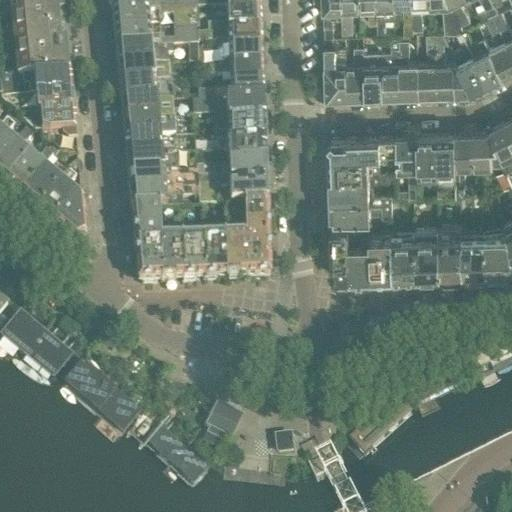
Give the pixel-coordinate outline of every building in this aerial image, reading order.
[(8,0),(10,21),(62,15),(60,0),(8,0)] [(110,10),(111,14),(183,10),(182,0),(171,0),(172,6),(163,6),(157,1),(156,0),(108,0),(107,1),(108,9),(110,10)] [(182,0),(183,10),(196,9),(196,8),(196,0),(182,0)] [(226,17),(260,15),(259,0),(202,0),(196,0),(196,8),(207,8),(226,7),(226,17)] [(341,34),(342,34),(341,0),(323,0),(325,38),(333,38),(332,18),(341,18),(341,34)] [(352,10),(360,10),(359,0),(341,0),(342,34),(353,34),(352,10)] [(369,25),(377,25),(376,0),(359,0),(360,10),(369,9),(369,25)] [(395,19),(395,8),(394,0),(376,0),(377,25),(378,37),(386,37),(386,20),(395,19)] [(413,30),(411,0),(394,0),(395,8),(403,8),(404,36),(408,36),(413,36),(413,30)] [(428,0),(411,0),(413,30),(423,30),(423,21),(421,8),(429,7),(428,0)] [(428,0),(429,7),(444,7),(445,35),(455,34),(457,34),(461,32),(464,30),(462,25),(450,3),(449,0),(428,0)] [(449,0),(450,3),(462,25),(471,21),(466,11),(458,2),(462,0),(449,0)] [(491,0),(481,0),(486,9),(478,13),(483,21),(485,20),(494,16),(498,14),(491,0)] [(511,0),(491,0),(498,14),(502,12),(511,6),(511,0)] [(111,14),(112,31),(159,29),(158,22),(163,17),(172,17),(172,28),(197,27),(196,9),(183,10),(111,14)] [(494,16),(511,50),(511,32),(502,12),(498,14),(494,16)] [(16,78),(68,76),(64,32),(58,33),(57,18),(63,18),(62,15),(10,21),(16,78)] [(207,34),(260,32),(260,15),(226,17),(226,25),(208,26),(207,26),(207,34)] [(489,49),(503,77),(511,73),(511,50),(494,16),(485,20),(497,45),(489,49)] [(114,50),(172,47),(185,46),(188,46),(196,46),(198,46),(198,43),(197,35),(197,27),(172,28),(173,41),(164,41),(159,37),(159,29),(112,31),(114,50)] [(461,32),(488,85),(503,77),(489,49),(484,37),(473,42),(466,29),(464,30),(461,32)] [(227,42),(227,50),(261,49),(260,32),(207,34),(197,35),(198,43),(213,42),(227,42)] [(456,62),(471,93),(472,93),(488,85),(461,32),(457,34),(455,34),(462,48),(460,49),(461,50),(453,55),(456,62)] [(404,36),(399,36),(401,96),(437,94),(436,35),(427,35),(428,63),(409,63),(408,36),(404,36)] [(436,35),(437,94),(455,94),(453,62),(444,62),(444,45),(448,45),(443,35),(436,35)] [(391,53),(381,53),(383,96),(401,96),(399,36),(396,36),(391,36),(391,53)] [(347,97),(346,64),(336,65),(335,45),(325,45),(327,98),(347,97)] [(188,64),(197,64),(197,52),(196,46),(188,46),(188,64)] [(114,50),(116,67),(152,66),(166,65),(166,56),(167,56),(167,54),(172,54),(172,47),(114,50)] [(354,64),(346,64),(347,97),(365,97),(364,54),(364,47),(353,47),(354,64)] [(216,51),(217,68),(261,66),(261,49),(227,50),(216,51)] [(381,53),(364,54),(365,97),(383,96),(381,53)] [(453,62),(455,94),(471,93),(456,62),(453,62)] [(118,85),(170,82),(181,82),(191,82),(190,73),(169,74),(153,75),(152,66),(116,67),(118,85)] [(261,66),(217,68),(208,68),(208,76),(208,78),(215,78),(228,77),(229,84),(262,83),(261,66)] [(34,99),(71,97),(68,76),(16,78),(0,79),(0,92),(0,95),(5,102),(17,100),(16,89),(33,88),(34,99)] [(118,85),(119,103),(155,102),(171,100),(170,90),(170,82),(118,85)] [(263,100),(262,83),(229,84),(229,91),(197,92),(197,102),(203,102),(263,100)] [(17,100),(5,102),(9,107),(13,115),(17,119),(39,118),(72,116),(71,97),(34,99),(17,100)] [(193,116),(193,117),(216,116),(216,112),(219,112),(220,122),(227,122),(263,121),(263,109),(263,100),(203,102),(197,102),(192,102),(192,104),(193,116)] [(0,104),(0,114),(9,107),(5,102),(0,104)] [(119,103),(121,122),(173,119),(173,110),(156,111),(155,102),(119,103)] [(0,161),(12,147),(3,140),(14,128),(20,122),(17,119),(13,115),(6,123),(0,129),(0,161)] [(76,148),(72,116),(39,118),(40,135),(41,141),(51,149),(58,155),(76,157),(77,157),(76,148)] [(39,118),(17,119),(20,122),(27,128),(33,135),(34,135),(40,135),(39,118)] [(173,119),(121,122),(123,139),(159,137),(158,128),(174,127),(173,119)] [(263,121),(227,122),(227,134),(215,135),(215,144),(264,142),(264,134),(263,134),(263,121)] [(493,129),(488,131),(503,166),(506,173),(511,169),(511,155),(511,134),(505,121),(492,127),(493,129)] [(12,147),(0,161),(0,184),(4,187),(27,160),(31,156),(35,150),(26,143),(33,135),(27,128),(18,140),(12,147)] [(486,132),(472,133),(473,167),(503,166),(488,131),(486,132)] [(472,133),(453,134),(456,194),(460,194),(465,194),(464,167),(473,167),(472,133)] [(436,134),(416,135),(418,181),(437,180),(437,168),(436,134)] [(453,134),(436,134),(437,168),(446,168),(447,195),(456,194),(453,134)] [(416,135),(388,136),(389,160),(397,160),(397,170),(408,170),(409,190),(398,190),(398,197),(418,196),(418,181),(416,135)] [(328,138),(329,155),(381,153),(381,161),(389,160),(388,136),(328,138)] [(123,139),(125,157),(177,154),(177,146),(160,147),(159,137),(123,139)] [(228,153),(228,166),(265,164),(264,151),(264,142),(215,144),(194,145),(195,154),(201,154),(228,153)] [(19,200),(21,201),(52,162),(58,155),(51,149),(45,156),(36,167),(27,160),(4,187),(12,194),(11,197),(15,201),(19,200)] [(329,155),(329,176),(382,174),(379,174),(379,161),(381,161),(381,153),(329,155)] [(125,157),(126,175),(177,173),(176,162),(186,161),(186,154),(177,154),(125,157)] [(21,201),(26,206),(25,209),(32,215),(35,214),(36,214),(67,175),(52,162),(21,201)] [(196,178),(197,189),(266,185),(265,176),(265,164),(228,166),(228,177),(197,178),(196,178)] [(126,175),(128,193),(197,190),(197,189),(196,178),(197,178),(197,175),(197,172),(189,172),(189,179),(177,180),(177,173),(126,175)] [(499,176),(505,189),(511,185),(506,173),(499,176)] [(329,176),(330,197),(370,195),(370,182),(391,181),(394,174),(382,174),(329,176)] [(36,214),(50,226),(73,198),(75,193),(69,187),(75,180),(67,175),(36,214)] [(197,189),(197,190),(197,199),(198,207),(229,207),(244,206),(266,206),(266,185),(197,189)] [(197,199),(197,190),(128,193),(130,211),(158,210),(179,209),(179,208),(182,208),(181,199),(197,199)] [(73,198),(50,226),(74,246),(85,240),(80,197),(75,193),(73,198)] [(331,218),(339,218),(347,217),(351,217),(356,217),(358,217),(371,217),(371,205),(382,205),(382,216),(392,216),(391,194),(370,195),(330,197),(331,218)] [(244,206),(229,207),(229,208),(228,208),(223,211),(224,228),(226,282),(238,281),(246,280),(246,281),(247,281),(244,206)] [(266,206),(244,206),(247,281),(269,280),(266,206)] [(130,211),(133,243),(159,241),(159,226),(158,210),(130,211)] [(347,217),(339,218),(339,225),(331,225),(333,273),(331,275),(336,280),(338,277),(349,277),(347,217)] [(371,276),(370,235),(360,236),(359,220),(358,220),(358,217),(356,217),(351,217),(347,217),(349,277),(351,277),(371,276)] [(508,233),(507,233),(511,252),(511,222),(510,224),(508,220),(503,223),(508,233)] [(159,226),(159,241),(161,284),(174,284),(174,283),(181,283),(183,283),(181,241),(181,229),(172,230),(172,225),(159,226)] [(461,225),(437,226),(438,236),(440,274),(464,273),(462,235),(461,225)] [(415,227),(415,237),(417,275),(426,274),(427,274),(429,275),(436,275),(439,274),(440,274),(438,236),(437,226),(415,227)] [(216,240),(202,241),(204,282),(216,282),(224,281),(224,282),(226,282),(224,228),(216,228),(216,240)] [(370,234),(370,235),(371,276),(393,276),(394,275),(392,237),(392,233),(391,233),(391,228),(380,228),(380,234),(373,234),(370,234)] [(194,241),(181,241),(183,283),(195,283),(195,282),(203,282),(203,283),(204,282),(202,241),(202,229),(194,229),(194,241)] [(511,252),(507,233),(484,234),(487,272),(502,272),(511,272),(511,271),(511,252)] [(484,234),(462,235),(464,273),(479,272),(479,273),(487,272),(484,234)] [(415,237),(392,237),(394,275),(417,275),(415,237)] [(159,241),(133,243),(137,284),(160,284),(161,284),(159,241)] [(0,302),(0,319),(8,309),(0,302)] [(53,384),(72,360),(19,317),(2,338),(53,384)] [(462,345),(468,355),(475,351),(469,340),(462,345)] [(485,362),(488,367),(493,369),(511,358),(511,343),(487,356),(485,362)] [(82,365),(63,388),(123,437),(142,414),(82,365)] [(424,392),(427,397),(432,399),(469,380),(471,375),(469,369),(463,368),(426,387),(424,392)] [(368,421),(371,426),(376,428),(413,408),(415,403),(412,397),(407,396),(370,415),(368,421)] [(212,429),(226,436),(230,438),(239,419),(241,419),(241,418),(217,407),(207,427),(212,429)] [(220,450),(225,439),(226,436),(212,429),(205,442),(220,450)] [(163,430),(148,445),(194,488),(208,473),(163,430)] [(286,437),(282,438),(277,438),(279,454),(293,452),(292,446),(293,446),(293,443),(292,443),(291,437),(286,437)]
